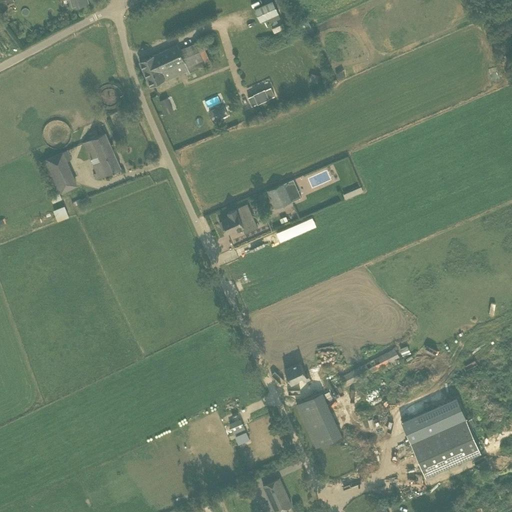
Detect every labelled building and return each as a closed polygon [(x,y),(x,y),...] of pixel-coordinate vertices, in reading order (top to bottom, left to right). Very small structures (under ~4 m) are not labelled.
[(271,0),(255,7),(261,21),(280,12),(274,0),(271,0)] [(207,38),(179,49),(177,44),(140,61),(151,86),(211,61),(205,48),(210,46),(207,38)] [(311,73),(309,81),(317,83),(319,75),(311,73)] [(256,98),(259,106),(282,96),(279,88),(273,91),(273,92),(263,96),(262,95),(256,98)] [(167,97),(158,100),(164,113),(172,110),(167,97)] [(209,110),(213,121),(228,115),(224,105),(209,110)] [(96,179),(99,177),(122,168),(105,132),(84,141),(91,159),(98,156),(101,161),(93,164),(97,172),(93,173),(96,179)] [(78,185),(64,150),(41,159),(56,194),(78,185)] [(267,189),(275,207),(296,198),(288,180),(267,189)] [(304,185),(298,188),(301,194),(307,191),(304,185)] [(361,186),(343,194),(346,199),(363,191),(361,186)] [(65,205),(54,208),(57,220),(68,217),(65,205)] [(228,211),(230,217),(222,220),(227,232),(236,229),(236,230),(244,227),(244,226),(253,223),(249,215),(241,219),(236,208),(228,211)] [(346,386),(400,357),(395,347),(341,376),(346,386)] [(300,362),(285,369),(291,383),(304,377),(306,380),(310,378),(307,372),(305,373),(300,362)] [(296,400),(313,445),(340,435),(322,390),(296,400)] [(401,420),(410,441),(438,429),(429,408),(401,420)] [(410,441),(425,476),(480,452),(465,417),(438,429),(410,441)] [(229,423),(234,433),(245,428),(241,418),(229,423)] [(275,511),(292,504),(279,477),(263,485),(275,511)]
